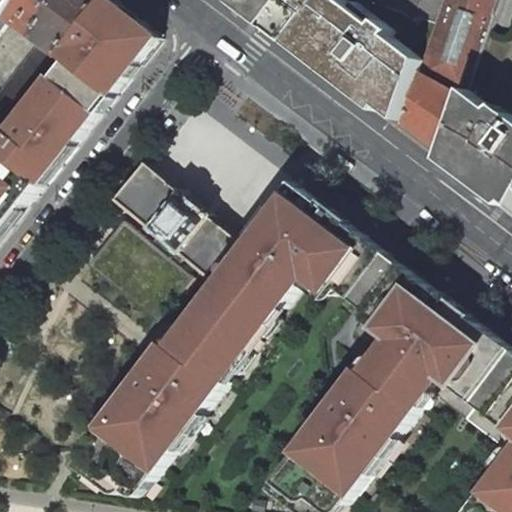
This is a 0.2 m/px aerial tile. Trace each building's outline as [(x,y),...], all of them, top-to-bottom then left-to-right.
[(0,235),(10,223),(16,227),(33,206),(91,133),(84,128),(100,108),(107,113),(166,38),(116,0),(111,0),(67,57),(73,62),(16,134),(17,135),(13,141),(5,136),(0,142),(0,235)] [(27,0),(0,0),(0,6),(14,17),(27,0)] [(111,0),(27,0),(14,17),(67,57),(111,0)] [(245,0),(311,50),(406,122),(422,74),(426,63),(392,36),(396,31),(383,21),(380,27),(344,0),(245,0)] [(499,0),(446,0),(431,47),(426,63),(422,74),(467,99),(470,89),(474,77),(495,13),(499,0)] [(14,17),(0,6),(0,33),(0,34),(14,17)] [(0,100),(12,127),(61,65),(38,47),(0,95),(0,100)] [(467,99),(422,74),(406,122),(448,154),(467,99)] [(511,115),(509,120),(470,89),(467,99),(448,154),(450,156),(452,153),(477,172),(488,181),(511,199),(511,115)] [(463,166),(475,175),(477,172),(452,153),(450,156),(463,166)] [(186,257),(219,285),(251,247),(216,219),(218,216),(188,191),(186,193),(151,164),(119,201),(161,236),(186,257)] [(477,172),(475,175),(486,183),(488,181),(477,172)] [(486,183),(511,203),(511,199),(488,181),(486,183)] [(306,294),(341,287),(358,300),(393,255),(380,245),(300,183),(253,245),(251,247),(219,285),(221,286),(225,292),(180,351),(175,348),(123,416),(127,419),(114,435),(110,432),(84,466),(111,486),(116,479),(137,495),(151,477),(158,482),(166,472),(183,450),(179,447),(191,431),(206,412),(210,416),(233,385),(270,336),(290,309),(293,311),(306,294)] [(128,221),(97,258),(130,286),(127,289),(124,293),(159,322),(196,278),(180,265),(186,257),(161,236),(155,244),(128,221)] [(376,372),(368,372),(342,406),(316,440),(320,443),(307,459),(304,457),(302,459),(278,491),(304,511),(309,504),(320,511),(337,511),(346,501),(353,507),(359,498),(377,475),(374,472),(387,454),(400,437),(404,439),(427,409),(429,407),(438,395),(464,416),(469,419),(473,415),(511,363),(511,345),(393,255),(358,300),(342,322),(356,333),(387,357),(376,372)] [(511,511),(511,363),(473,415),(510,443),(511,444),(511,467),(510,470),(511,472),(511,475),(509,479),(501,490),(497,487),(478,511),(511,511)]
